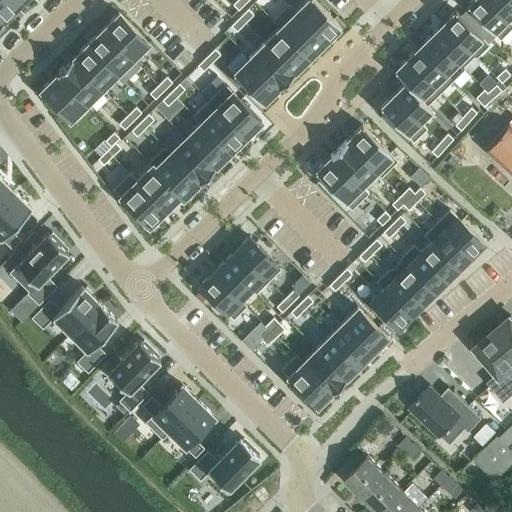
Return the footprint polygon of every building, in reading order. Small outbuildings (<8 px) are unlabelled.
[(19,0),(0,0),(0,21),(3,25),(24,4),(19,0)] [(245,0),(236,0),(232,4),(238,10),(246,1),(245,0)] [(314,0),(305,0),(294,11),(324,42),(341,26),(314,0)] [(487,0),(470,0),(466,5),(499,39),(511,26),(511,24),(507,19),(487,0)] [(511,0),(487,0),(507,19),(511,13),(511,0)] [(288,5),(272,20),(279,26),(309,57),(324,42),(294,11),(288,5)] [(247,8),(239,16),(245,22),(253,14),(247,8)] [(455,10),(442,22),(476,56),(488,44),(455,10)] [(118,12),(103,27),(133,58),(148,42),(118,12)] [(239,16),(230,25),(236,31),(245,22),(239,16)] [(442,22),(430,34),(464,68),(463,66),(473,56),(475,57),(476,56),(442,22)] [(279,26),(264,42),(294,72),(309,57),(279,26)] [(103,27),(87,43),(117,73),(133,58),(103,27)] [(430,34),(418,46),(452,80),(464,68),(430,34)] [(264,42),(248,57),(278,87),(279,88),(294,73),(294,72),(264,42)] [(87,43),(71,58),(101,89),(117,73),(87,43)] [(418,46),(406,58),(439,92),(452,80),(418,46)] [(184,48),(174,59),(182,66),(192,56),(184,48)] [(214,48),(206,56),(211,62),(220,53),(214,48)] [(206,56),(197,65),(203,70),(211,62),(206,56)] [(248,57),(232,73),(262,103),(278,87),(248,57)] [(56,73),(56,74),(86,104),(101,89),(71,58),(56,73)] [(406,58),(394,70),(405,82),(427,104),(439,92),(406,58)] [(504,68),(495,76),(501,82),(510,74),(504,68)] [(56,74),(40,89),(70,120),(86,104),(56,74)] [(166,76),(158,84),(163,90),(172,82),(166,76)] [(405,82),(392,94),(426,128),(420,121),(432,109),(427,104),(405,82)] [(179,83),(170,91),(176,97),(184,88),(179,83)] [(224,83),(208,99),(245,137),(261,121),(259,118),(224,83)] [(158,84),(149,93),(155,98),(163,90),(158,84)] [(496,84),(487,92),(492,98),(501,90),(496,84)] [(170,91),(162,99),(167,105),(176,97),(170,91)] [(487,92),(478,100),(483,106),(492,98),(487,92)] [(392,94),(379,107),(413,141),(426,128),(392,94)] [(208,99),(192,115),(199,122),(229,152),(245,137),(208,99)] [(135,106),(127,115),(132,120),(141,112),(135,106)] [(470,106),(462,115),(468,121),(476,112),(470,106)] [(148,113),(139,121),(145,127),(154,119),(148,113)] [(127,115),(118,123),(124,129),(132,120),(127,115)] [(462,115),(454,124),(460,130),(468,121),(462,115)] [(511,118),(484,149),(511,174),(511,118)] [(139,121),(131,130),(136,135),(145,127),(139,121)] [(199,122),(184,136),(214,167),(229,152),(199,122)] [(346,139),(344,140),(375,171),(380,177),(397,160),(392,155),(362,124),(346,140),(346,139)] [(113,131),(105,140),(110,146),(114,141),(119,137),(113,131)] [(447,133),(439,142),(445,147),(453,138),(447,133)] [(184,136),(169,151),(200,182),(215,167),(214,167),(184,136)] [(344,140),(331,154),(361,185),(375,171),(344,140)] [(110,146),(106,150),(112,156),(120,147),(114,141),(110,146)] [(439,142),(431,151),(437,156),(445,147),(439,142)] [(164,146),(148,162),(150,164),(180,195),(183,198),(199,182),(200,182),(169,151),(164,146)] [(106,150),(98,158),(103,164),(112,156),(106,150)] [(330,155),(314,171),(351,209),(368,192),(361,185),(331,154),(330,155)] [(150,164),(136,178),(166,209),(180,195),(150,164)] [(129,172),(112,188),(149,226),(166,209),(136,178),(129,172)] [(0,203),(13,190),(0,177),(0,203)] [(407,187),(399,195),(405,201),(410,196),(413,193),(407,187)] [(413,193),(410,196),(416,202),(424,193),(418,188),(413,193)] [(13,190),(0,203),(0,239),(2,238),(12,247),(20,239),(10,229),(31,207),(13,190)] [(399,195),(390,204),(396,210),(401,204),(405,201),(399,195)] [(405,201),(401,204),(407,210),(416,202),(410,196),(405,201)] [(449,209),(437,221),(470,255),(482,243),(449,209)] [(384,210),(375,218),(381,224),(390,216),(384,210)] [(400,214),(391,223),(397,229),(405,220),(400,214)] [(437,221),(424,234),(430,241),(457,268),(470,255),(437,221)] [(391,223),(382,231),(388,237),(397,229),(391,223)] [(48,232),(9,271),(28,290),(27,292),(38,303),(56,284),(46,274),(68,252),(65,249),(67,247),(52,232),(50,234),(48,232)] [(249,235),(236,248),(268,280),(280,268),(249,235)] [(376,238),(367,246),(373,252),(381,244),(376,238)] [(430,241),(418,253),(444,280),(457,268),(430,241)] [(367,246),(358,255),(364,261),(373,252),(367,246)] [(411,246),(400,257),(401,259),(433,291),(444,280),(418,253),(411,246)] [(236,248),(224,260),(256,292),(268,280),(236,248)] [(401,259),(390,270),(422,303),(433,291),(401,259)] [(224,260),(212,272),(245,306),(246,305),(239,298),(250,288),(255,293),(256,292),(224,260)] [(346,267),(337,276),(343,281),(352,273),(346,267)] [(390,270),(378,282),(383,287),(410,314),(422,303),(390,270)] [(212,272),(199,284),(233,318),(245,306),(212,272)] [(337,276),(329,284),(334,290),(343,281),(337,276)] [(49,298),(31,316),(42,327),(52,316),(69,333),(100,302),(82,285),(59,307),(49,298)] [(383,287),(370,299),(397,327),(410,314),(383,287)] [(293,289),(284,297),(290,303),(299,295),(293,289)] [(307,294),(298,303),(304,309),(313,300),(307,294)] [(284,297),(276,306),(281,311),(290,303),(284,297)] [(100,302),(69,333),(86,350),(76,360),(87,371),(105,352),(95,343),(117,320),(100,302)] [(298,303),(290,311),(295,317),(304,309),(298,303)] [(357,306),(343,320),(373,350),(387,337),(357,306)] [(511,316),(511,315),(492,331),(511,353),(511,316)] [(273,316),(264,325),(270,331),(278,322),(273,316)] [(343,320),(329,333),(359,364),(373,350),(343,320)] [(278,322),(270,331),(276,336),(284,328),(278,322)] [(264,325),(256,333),(261,339),(270,331),(264,325)] [(270,331),(261,339),(267,345),(276,336),(270,331)] [(511,353),(492,331),(474,346),(497,373),(487,381),(504,401),(511,394),(511,353)] [(329,333),(315,347),(345,378),(359,364),(329,333)] [(139,339),(107,371),(127,390),(118,399),(130,410),(148,392),(138,381),(160,359),(157,356),(159,354),(144,339),(142,341),(139,339)] [(315,347),(301,360),(331,391),(332,391),(345,378),(315,347)] [(295,354),(280,368),(317,405),(331,391),(301,360),(295,354)] [(150,395),(142,404),(152,414),(145,421),(162,438),(168,431),(199,400),(182,384),(161,405),(150,395)] [(430,384),(409,407),(441,436),(456,419),(469,431),(482,417),(454,391),(446,399),(430,384)] [(199,400),(168,431),(184,446),(185,445),(195,455),(203,446),(193,437),(214,415),(199,400)] [(384,419),(377,427),(382,432),(388,432),(393,427),(384,419)] [(487,422),(474,435),(484,444),(496,430),(487,422)] [(498,435),(474,458),(464,468),(468,472),(478,462),(495,479),(511,462),(511,448),(509,445),(511,442),(511,424),(500,436),(498,435)] [(399,444),(406,451),(415,442),(407,435),(399,444)] [(207,449),(189,468),(200,479),(208,470),(228,489),(260,456),(257,454),(260,452),(244,436),(241,439),(239,437),(217,459),(207,449)] [(415,442),(406,451),(414,458),(422,449),(415,442)] [(346,476),(364,494),(386,471),(368,453),(346,476)] [(435,477),(442,484),(450,475),(443,468),(435,477)] [(386,471),(364,494),(381,511),(404,488),(386,471)] [(450,491),(457,497),(465,488),(450,475),(442,484),(450,491)] [(404,488),(381,511),(382,511),(414,511),(421,505),(404,488)] [(470,510),(472,511),(482,511),(486,508),(478,501),(470,510)]
